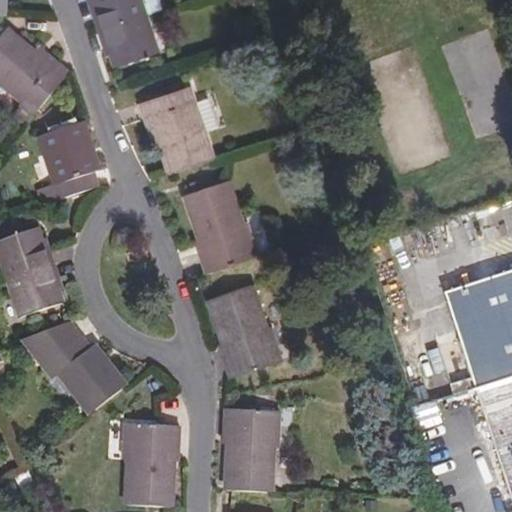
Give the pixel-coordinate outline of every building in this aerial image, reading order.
[(92,0),(94,4),(98,3),(106,27),(102,29),(107,44),(112,43),(115,52),(120,66),(161,52),(143,0),(92,0)] [(98,3),(94,4),(102,29),(106,27),(98,3)] [(8,29),(0,39),(0,80),(38,112),(71,73),(59,63),(55,68),(37,53),(8,29)] [(41,48),(37,53),(55,68),(59,63),(41,48)] [(191,86),(142,103),(147,118),(153,116),(161,139),(172,173),(215,158),(191,86)] [(199,100),(210,129),(221,125),(210,96),(199,100)] [(153,116),(147,118),(155,142),(161,139),(153,116)] [(85,122),(43,136),(59,184),(51,187),(56,202),(102,186),(97,172),(101,171),(85,122)] [(230,180),(186,195),(201,238),(197,239),(209,273),(260,256),(248,222),(245,223),(230,180)] [(0,249),(22,317),(64,302),(60,290),(57,279),(60,278),(51,249),(47,250),(43,240),(39,227),(0,240),(0,249)] [(511,272),(436,296),(466,392),(511,377),(511,272)] [(254,284),(210,299),(225,343),(221,344),(232,377),(284,360),(272,326),(269,327),(254,284)] [(85,336),(46,367),(55,378),(62,373),(93,413),(128,385),(96,345),(94,348),(85,336)] [(511,511),(511,380),(469,394),(502,511),(511,511)] [(282,412),(227,409),(226,443),(229,443),(227,491),(274,493),(276,447),(280,447),(282,412)] [(128,504),(175,506),(177,462),(180,462),(182,426),(129,424),(127,460),(130,460),(128,504)]
